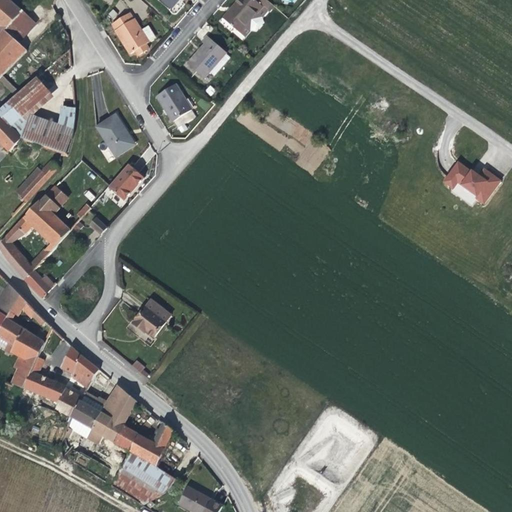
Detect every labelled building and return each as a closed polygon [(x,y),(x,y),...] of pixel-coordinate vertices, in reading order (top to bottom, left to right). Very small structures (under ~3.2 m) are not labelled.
[(0,0),(0,28),(4,32),(23,11),(10,0),(0,0)] [(178,0),(160,0),(171,9),(178,0)] [(262,18),(268,11),(269,12),(274,7),(266,0),(238,0),(220,22),(230,31),(233,28),(240,34),(246,27),(251,31),(255,31),(263,22),(262,18)] [(113,19),(117,15),(113,10),(108,15),(113,19)] [(154,37),(148,27),(141,31),(130,13),(111,24),(130,54),(135,51),(138,56),(145,51),(149,49),(147,46),(149,44),(148,43),(154,40),(154,37)] [(0,79),(27,52),(4,32),(0,37),(0,79)] [(214,76),(230,58),(226,53),(207,36),(202,42),(205,45),(199,51),(188,65),(204,79),(209,73),(214,76)] [(73,140),(76,115),(75,109),(62,108),(61,116),(54,128),(34,116),(54,98),(37,78),(0,110),(0,115),(22,139),(27,141),(62,156),(68,156),(73,140)] [(196,117),(175,85),(168,89),(157,96),(165,110),(163,111),(166,115),(168,114),(177,129),(196,117)] [(205,90),(211,96),(216,90),(210,85),(205,90)] [(0,142),(5,147),(10,152),(22,139),(0,115),(0,142)] [(133,147),(125,135),(128,133),(116,115),(96,127),(116,158),(133,147)] [(136,145),(128,133),(125,135),(133,147),(136,145)] [(476,200),(483,205),(501,180),(484,167),(478,175),(457,160),(440,184),(472,206),(476,200)] [(49,178),(58,168),(51,162),(42,171),(49,178)] [(124,201),(144,178),(129,165),(110,186),(109,188),(124,201)] [(26,203),(49,178),(42,171),(39,168),(23,184),(16,192),(26,203)] [(59,208),(74,194),(61,182),(40,203),(54,215),(58,211),(60,209),(59,208)] [(54,215),(40,203),(40,202),(24,218),(4,240),(8,244),(11,243),(24,234),(25,235),(33,227),(52,244),(45,250),(49,254),(71,231),(54,215)] [(89,211),(91,208),(87,205),(78,214),(82,218),(89,211)] [(105,231),(107,229),(96,219),(90,225),(101,235),(105,231)] [(17,251),(8,244),(4,240),(0,245),(0,247),(2,252),(5,257),(6,258),(17,251)] [(34,269),(17,251),(6,258),(26,278),(33,270),(34,269)] [(52,289),(55,286),(46,277),(42,280),(33,270),(26,278),(24,280),(43,299),(52,289)] [(0,331),(21,296),(11,286),(0,302),(0,331)] [(46,343),(12,322),(15,315),(18,317),(23,309),(28,303),(21,296),(0,331),(0,347),(11,354),(12,353),(20,357),(35,367),(41,353),(46,343)] [(171,316),(151,300),(146,307),(166,323),(171,316)] [(32,308),(28,303),(23,309),(31,317),(37,312),(32,308)] [(154,338),(166,323),(146,307),(134,322),(146,331),(154,338)] [(146,331),(134,322),(133,324),(143,332),(145,333),(146,331)] [(100,370),(81,356),(73,347),(62,369),(73,374),(72,377),(88,389),(100,370)] [(38,375),(46,356),(41,353),(35,367),(33,372),(38,375)] [(24,389),(33,372),(35,367),(20,357),(15,367),(19,369),(12,383),(24,389)] [(143,370),(145,368),(137,360),(132,366),(141,373),(143,370)] [(147,378),(149,375),(143,370),(141,373),(147,378)] [(83,398),(68,390),(58,383),(50,380),(38,375),(33,372),(24,389),(25,388),(59,403),(56,409),(73,419),(73,418),(81,402),(83,398)] [(124,426),(137,402),(119,386),(117,385),(107,403),(106,405),(97,400),(86,394),(83,398),(81,402),(73,418),(93,429),(88,437),(99,444),(104,436),(130,451),(139,435),(124,426)] [(88,437),(93,429),(73,418),(73,419),(71,423),(69,428),(71,430),(72,428),(88,437)] [(157,467),(173,432),(164,424),(155,441),(152,439),(149,437),(147,439),(139,435),(130,451),(157,467)] [(69,439),(73,431),(99,446),(99,444),(88,437),(72,428),(71,430),(69,428),(64,437),(69,439)] [(163,496),(179,482),(157,467),(130,451),(112,487),(143,506),(163,496)] [(86,469),(91,460),(79,453),(74,463),(86,469)] [(207,499),(188,488),(179,504),(193,511),(219,511),(222,507),(207,499)]
